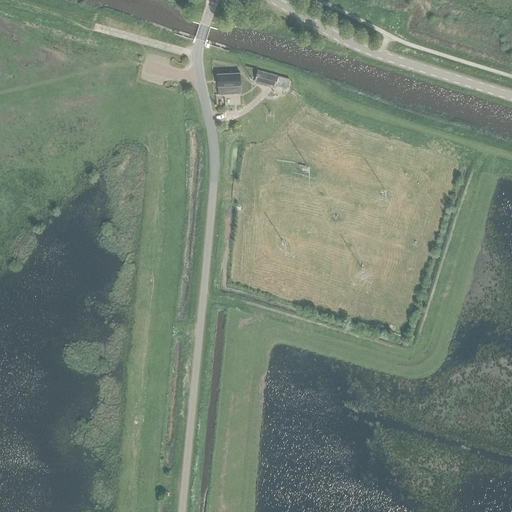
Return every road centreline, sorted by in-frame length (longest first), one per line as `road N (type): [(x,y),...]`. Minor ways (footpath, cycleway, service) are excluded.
road 1 (unclassified): [(181,511),(214,162),(197,53),(212,0)]
road 2 (tertiary): [(511,97),(375,54),(272,0)]
